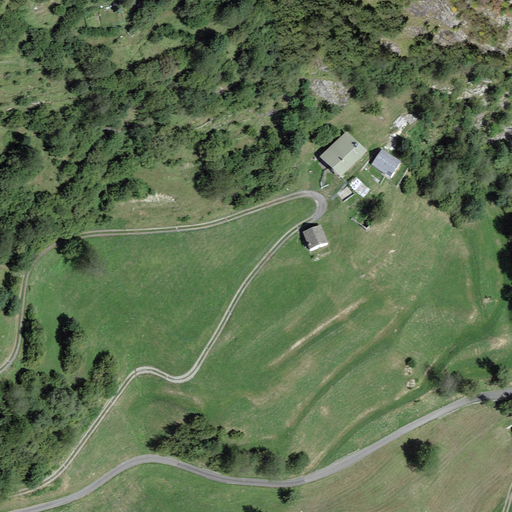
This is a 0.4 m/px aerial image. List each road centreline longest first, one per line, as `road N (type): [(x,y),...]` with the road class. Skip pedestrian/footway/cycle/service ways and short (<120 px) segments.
road 1 (track): [(0,370),(17,345),(27,272),(52,244),(208,225),(308,192),(321,206),(248,279),(189,375),(135,371),(54,477),(0,498)]
road 2 (unclassified): [(23,511),(149,458),(232,480),(298,481),(463,401),(511,390)]
